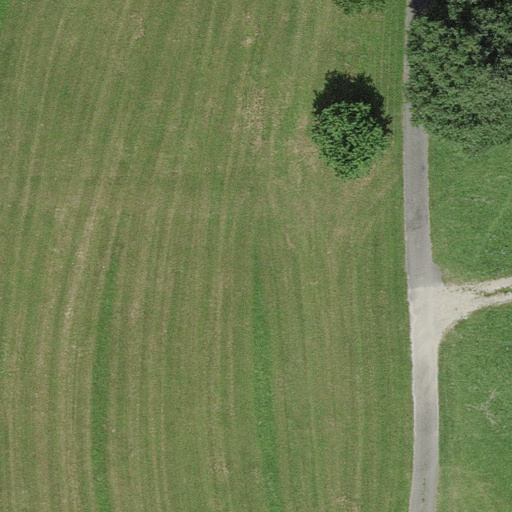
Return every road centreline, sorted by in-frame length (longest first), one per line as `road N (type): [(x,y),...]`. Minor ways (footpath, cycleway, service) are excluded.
road 1 (track): [(425,320),(411,131),(414,0)]
road 2 (track): [(418,511),(425,320)]
